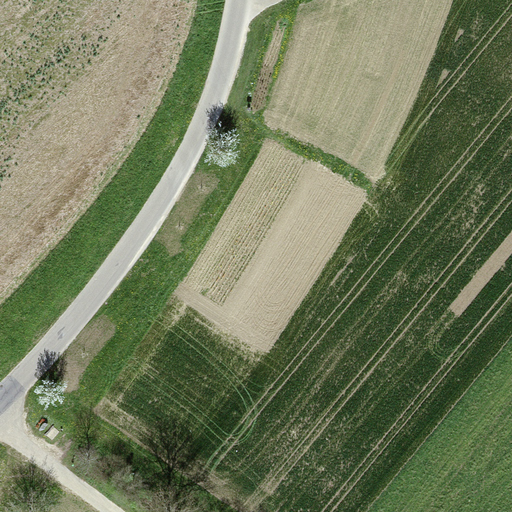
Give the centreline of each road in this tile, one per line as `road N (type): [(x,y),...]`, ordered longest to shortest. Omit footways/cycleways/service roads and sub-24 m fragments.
road 1 (tertiary): [(0,393),(114,263),(158,198),(205,117),(238,0)]
road 2 (track): [(116,511),(0,423)]
